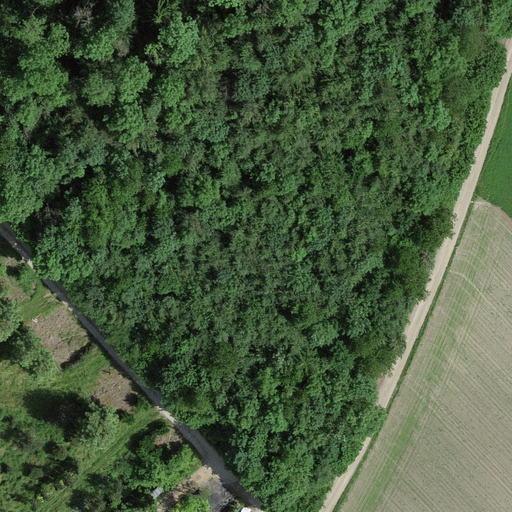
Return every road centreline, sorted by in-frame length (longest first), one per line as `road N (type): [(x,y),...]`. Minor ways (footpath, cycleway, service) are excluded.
road 1 (track): [(320,511),(412,334),(511,51)]
road 2 (track): [(0,215),(267,511)]
